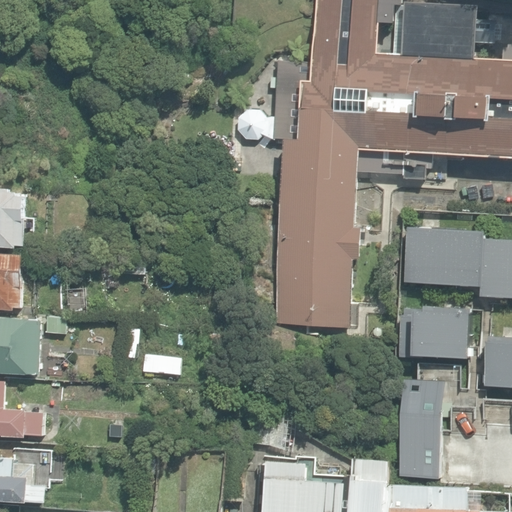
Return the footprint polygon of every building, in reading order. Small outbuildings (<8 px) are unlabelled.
[(383,0),(318,0),(317,62),(282,61),(279,140),(285,140),(279,321),(308,322),(307,336),(320,336),(321,325),(353,326),(355,256),(363,256),(364,226),(358,226),(360,169),(407,171),(407,178),(427,179),(428,166),(434,166),(434,153),(511,155),(511,59),(478,59),(480,5),(407,2),(405,53),(381,52),(383,0)] [(268,132),(276,133),(277,115),(269,115),(260,110),(248,111),(241,118),(241,130),(248,138),(260,139),(268,132)] [(0,242),(28,244),(30,194),(24,194),(25,190),(0,189),(0,242)] [(0,251),(0,305),(28,307),(31,253),(0,251)] [(0,370),(45,373),(48,318),(0,315),(0,370)] [(53,331),(72,332),(73,317),(54,316),(53,331)] [(147,327),(133,325),(129,358),(143,360),(147,327)] [(147,347),(187,350),(189,329),(148,326),(147,347)] [(485,416),(511,417),(511,330),(487,329),(483,396),(487,396),(485,416)] [(145,372),(182,374),(183,357),(146,355),(145,372)] [(0,434),(30,436),(30,433),(47,434),(48,412),(30,411),(31,408),(9,407),(10,380),(0,379),(0,434)] [(272,444),(296,451),(300,419),(250,393),(255,442),(272,444)] [(113,436),(125,437),(126,420),(114,419),(113,436)] [(227,452),(250,453),(251,434),(228,433),(227,452)] [(226,498),(248,499),(250,453),(227,452),(226,498)] [(484,511),(485,510),(470,509),(471,487),(391,483),(392,459),(356,457),(355,473),(320,471),(321,455),(301,454),(301,458),(271,457),(271,463),(264,463),(261,511),(484,511)] [(0,499),(32,501),(32,498),(36,498),(37,485),(32,485),(33,476),(15,476),(16,457),(0,456),(0,499)]
